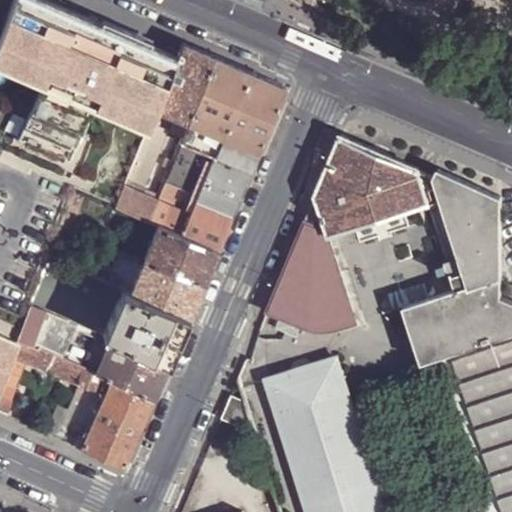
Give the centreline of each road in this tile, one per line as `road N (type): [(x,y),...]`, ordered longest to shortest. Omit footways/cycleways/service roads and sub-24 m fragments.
road 1 (residential): [(142,511),(329,70)]
road 2 (tertiary): [(329,70),(511,147)]
road 3 (tertiary): [(174,0),(329,70)]
road 4 (residential): [(125,511),(0,454)]
